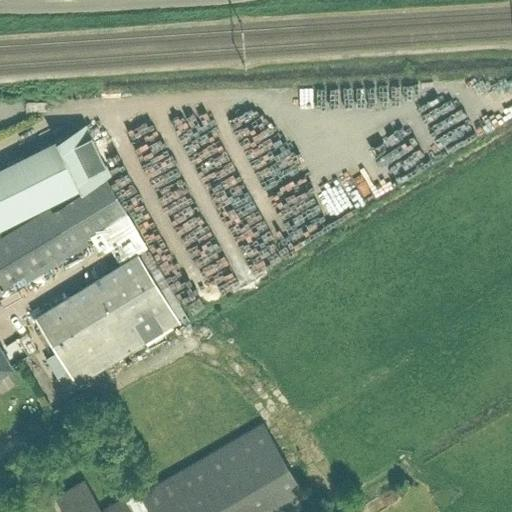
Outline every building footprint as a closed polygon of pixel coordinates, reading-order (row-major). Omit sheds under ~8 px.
[(0,164),(0,226),(108,174),(93,144),(84,123),(0,164)] [(122,180),(111,187),(105,177),(50,211),(48,207),(0,235),(0,282),(2,286),(126,212),(125,211),(136,205),(122,180)] [(136,251),(33,315),(75,382),(178,319),(136,251)] [(191,312),(203,304),(197,296),(185,304),(191,312)] [(0,371),(11,365),(0,346),(0,371)] [(262,421),(137,493),(148,511),(295,511),(310,503),(262,421)] [(64,511),(82,511),(96,504),(82,480),(55,496),(64,511)] [(96,504),(82,511),(129,511),(121,498),(100,510),(96,504)]
